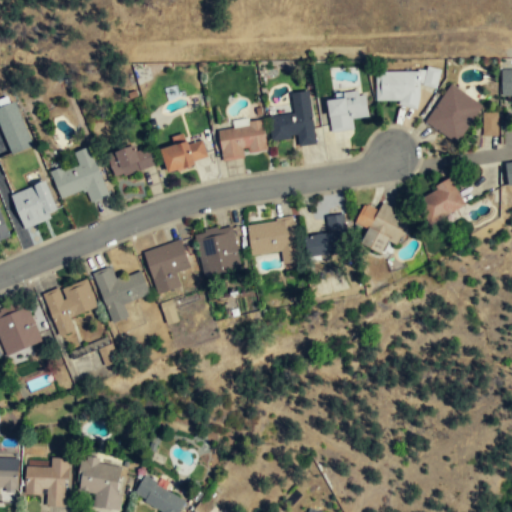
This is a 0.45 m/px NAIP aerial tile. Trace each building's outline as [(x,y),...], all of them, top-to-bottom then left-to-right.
[(418,104),(418,72),(375,72),(375,104),(418,104)] [(481,106),(449,86),(425,124),(457,144),(481,106)] [(308,90),(290,93),(293,114),(269,116),(271,142),(296,139),(297,147),(315,145),(308,90)] [(330,132),(353,129),(351,119),(367,117),(364,90),(325,95),(330,132)] [(0,108),(0,129),(8,156),(31,149),(17,103),(0,108)] [(232,127),(247,126),(246,120),(260,118),(258,103),(247,104),(249,118),(231,120),(232,127)] [(497,113),(481,112),(481,136),(497,136),(497,113)] [(222,161),(244,158),(243,154),(267,151),(262,121),(217,128),(222,161)] [(160,152),(168,174),(208,160),(200,138),(160,152)] [(108,154),(114,177),(156,167),(151,145),(108,154)] [(91,147),(72,153),(76,164),(50,173),(59,200),(85,191),(90,203),(108,197),(91,147)] [(505,184),(511,183),(511,160),(503,162),(505,184)] [(432,223),(465,207),(451,179),(418,196),(432,223)] [(23,229),(58,216),(45,180),(10,194),(23,229)] [(365,200),(353,225),(362,229),(356,243),(381,255),(387,242),(396,246),(408,221),(365,200)] [(0,240),(9,237),(0,212),(0,240)] [(345,216),(326,218),(327,234),(306,236),(308,258),(349,254),(345,216)] [(291,220),(247,225),(250,257),(294,252),(291,220)] [(239,271),(232,227),(198,233),(205,277),(239,271)] [(180,241),(143,253),(157,295),(179,287),(175,274),(189,269),(180,241)] [(110,323),(126,317),(122,305),(149,296),(141,273),(116,281),(111,267),(93,274),(110,323)] [(70,318),(96,310),(87,280),(43,295),(57,338),(75,332),(70,318)] [(158,303),(165,325),(178,321),(170,299),(158,303)] [(0,356),(40,344),(27,303),(0,312),(0,356)] [(98,347),(102,365),(116,362),(112,344),(98,347)] [(0,492),(16,492),(17,459),(0,458),(0,492)] [(24,495),(45,496),(45,507),(66,507),(67,458),(51,458),(50,468),(25,467),(24,495)] [(80,460),(76,492),(93,495),(92,508),(116,511),(122,465),(80,460)] [(132,498),(160,511),(159,511),(178,511),(185,499),(142,479),(132,498)]
